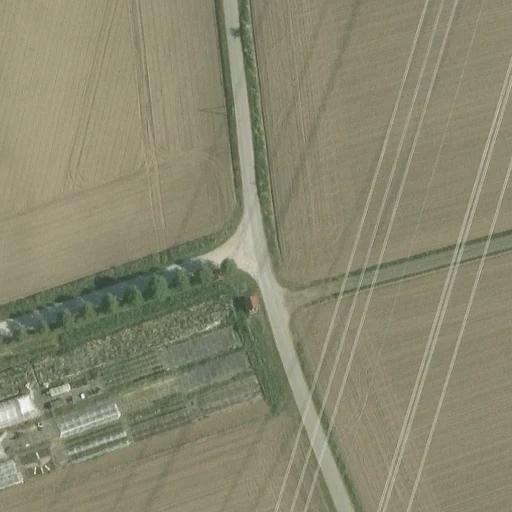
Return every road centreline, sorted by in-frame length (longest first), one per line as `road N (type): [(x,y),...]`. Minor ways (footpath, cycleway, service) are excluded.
road 1 (unclassified): [(272,306),(254,248),(229,0)]
road 2 (unclassified): [(272,306),(511,242)]
road 3 (unclassified): [(343,511),(272,306)]
